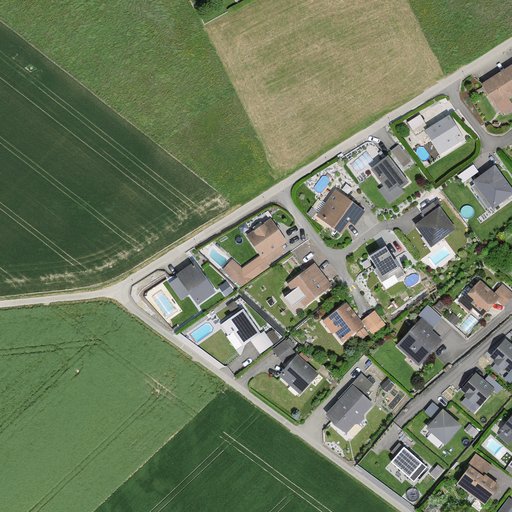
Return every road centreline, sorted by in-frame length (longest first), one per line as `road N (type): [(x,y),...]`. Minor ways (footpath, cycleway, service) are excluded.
road 1 (residential): [(406,511),(131,309),(123,294),(132,280),(511,41)]
road 2 (track): [(0,307),(123,294)]
